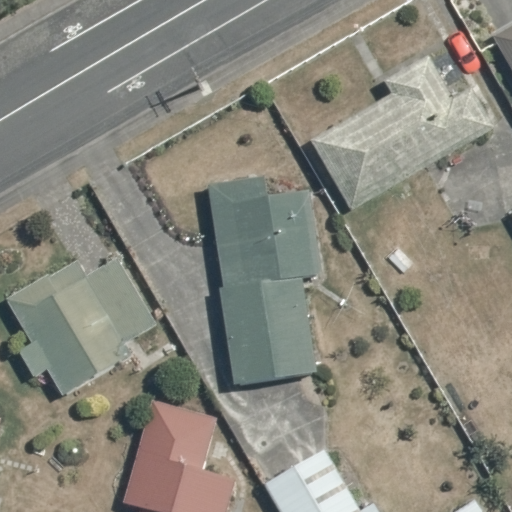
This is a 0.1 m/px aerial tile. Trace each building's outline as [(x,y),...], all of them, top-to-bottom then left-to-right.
[(511,31),(497,39),(511,66),(511,31)] [(488,136),(440,52),(392,79),(400,93),(315,141),(354,211),(488,136)] [(272,201),(270,182),(218,186),(235,383),(318,376),(310,280),(322,279),(315,197),(272,201)] [(163,327),(125,260),(92,279),(84,265),(13,304),(34,341),(20,349),(37,378),(52,370),(67,397),(137,357),(131,345),(163,327)] [(227,511),(239,470),(208,462),(220,419),(156,402),(129,504),(143,508),(141,511),(227,511)] [(283,511),(383,511),(376,498),(361,507),(329,449),(267,484),(283,511)]
